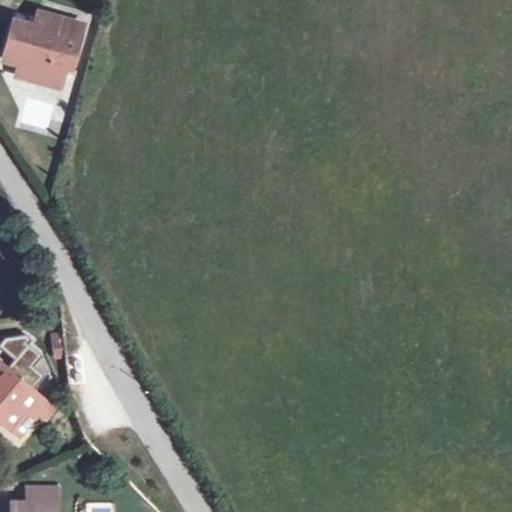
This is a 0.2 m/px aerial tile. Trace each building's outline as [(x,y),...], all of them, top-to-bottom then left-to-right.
[(32,68),(28,80),(61,89),(67,70),(72,71),(85,26),(42,14),(38,29),(16,23),(7,61),(24,66),(32,68)] [(24,66),(21,78),(28,80),(32,68),(24,66)] [(0,362),(0,418),(20,436),(34,418),(29,414),(37,404),(42,397),(0,362)] [(42,397),(37,404),(48,414),(54,407),(42,397)] [(24,500),(46,500),(45,483),(24,484),(24,500)] [(46,511),(46,500),(24,500),(5,502),(5,511),(46,511)]
